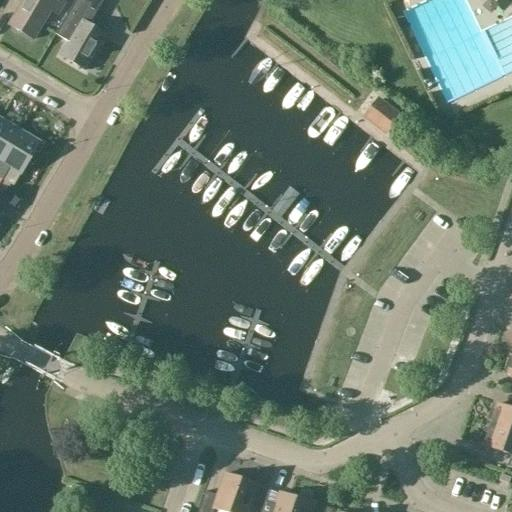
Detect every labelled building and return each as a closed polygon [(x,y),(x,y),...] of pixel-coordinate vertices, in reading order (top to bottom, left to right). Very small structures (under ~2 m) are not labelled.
[(64,3),(59,0),(24,0),(9,25),(33,40),(51,10),(57,14),(64,3)] [(60,56),(85,70),(106,35),(89,25),(103,1),(102,0),(78,0),(57,37),(68,43),(60,56)] [(378,100),(365,116),(387,133),(399,117),(378,100)] [(0,163),(19,131),(0,119),(0,163)] [(21,176),(41,144),(19,131),(0,163),(0,179),(1,180),(9,168),(21,176)] [(511,410),(496,405),(496,407),(493,406),(488,420),(491,421),(489,426),(511,433),(511,410)] [(507,467),(511,469),(511,433),(489,426),(488,430),(485,429),(479,444),(483,445),(482,446),(511,456),(507,467)] [(212,511),(213,510),(218,511),(247,511),(257,485),(225,474),(217,497),(205,492),(197,511),(212,511)] [(498,482),(508,485),(510,479),(501,476),(498,482)] [(113,511),(118,501),(93,492),(86,511),(113,511)] [(280,493),(275,506),(264,502),(260,511),(309,511),(312,504),(280,493)]
